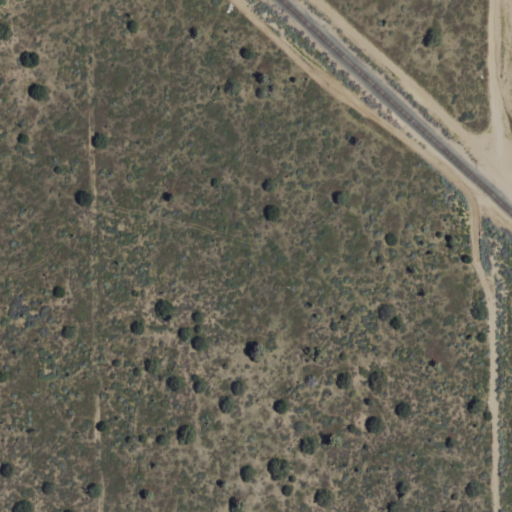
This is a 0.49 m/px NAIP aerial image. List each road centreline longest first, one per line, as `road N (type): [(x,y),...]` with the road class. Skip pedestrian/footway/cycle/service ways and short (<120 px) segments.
road 1 (residential): [(488,295),(495,511)]
road 2 (residential): [(237,0),(396,134)]
road 3 (residential): [(396,134),(435,158),(469,197),(488,295)]
road 4 (residential): [(499,169),(496,0)]
